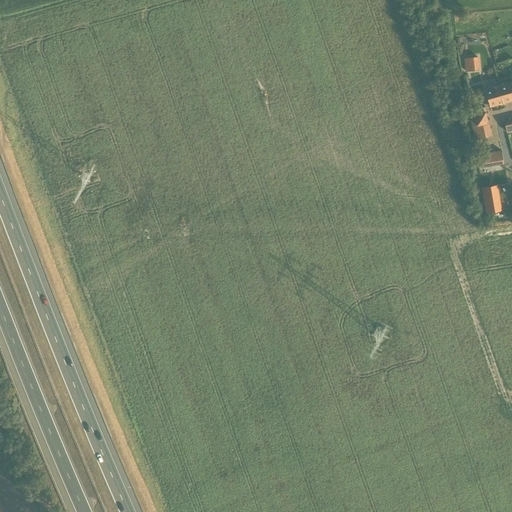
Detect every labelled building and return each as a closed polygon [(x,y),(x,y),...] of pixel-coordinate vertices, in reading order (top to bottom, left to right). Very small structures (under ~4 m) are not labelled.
[(473,57),(464,58),(466,71),(475,70),(473,57)] [(511,81),(485,89),(490,106),(511,100),(511,81)] [(507,106),(492,111),(494,120),(510,115),(507,106)] [(469,111),(476,140),(492,136),(485,107),(469,111)] [(503,163),(502,153),(501,150),(477,154),(479,167),(503,163)]
